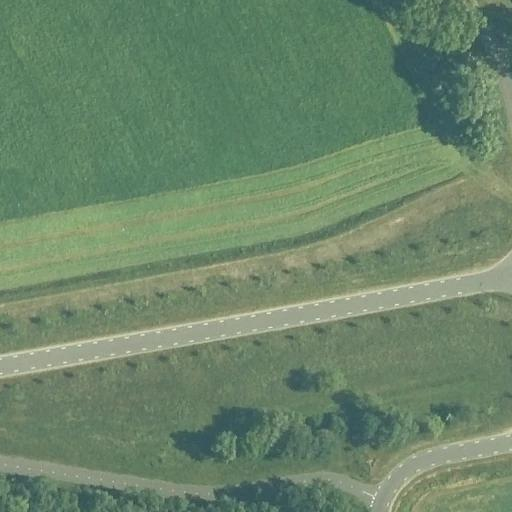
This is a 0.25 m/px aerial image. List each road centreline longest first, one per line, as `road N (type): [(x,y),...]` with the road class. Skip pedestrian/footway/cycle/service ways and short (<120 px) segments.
road 1 (unclassified): [(511,274),(0,366)]
road 2 (unclassified): [(511,440),(419,461),(381,500)]
